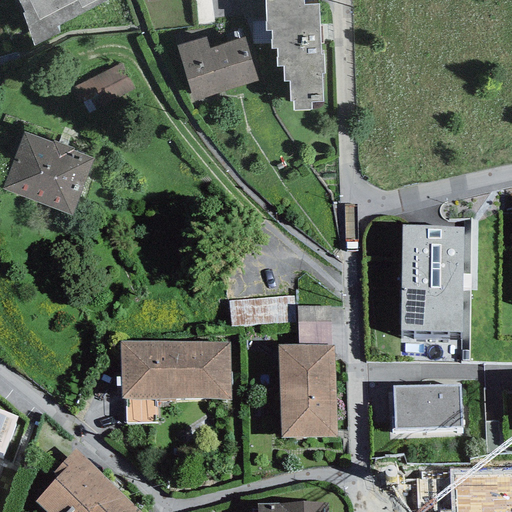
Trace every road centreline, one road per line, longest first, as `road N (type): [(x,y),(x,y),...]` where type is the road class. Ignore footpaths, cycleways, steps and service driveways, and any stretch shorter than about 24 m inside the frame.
road 1 (residential): [(360,479),(290,478),(184,506),(143,491),(96,456),(0,367)]
road 2 (residential): [(360,479),(349,206)]
road 3 (residential): [(349,206),(347,0)]
road 4 (residential): [(349,206),(511,175)]
